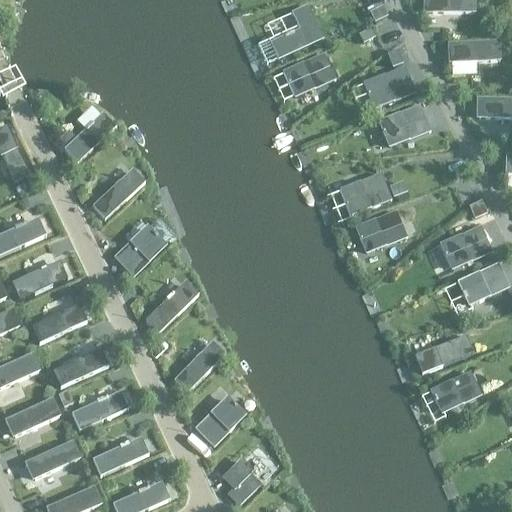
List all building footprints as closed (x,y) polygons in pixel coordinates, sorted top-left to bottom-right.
[(228,0),(233,15),(247,10),(244,0),(228,0)] [(470,0),(424,0),(424,15),(470,15),(470,0)] [(299,33),(270,47),(277,64),(323,42),(307,8),(291,16),(299,33)] [(374,27),(386,20),(382,11),(369,17),(374,27)] [(332,56),(346,51),(332,15),(319,20),(332,56)] [(363,46),(374,39),(370,32),(358,38),(363,46)] [(499,44),(448,47),(449,66),(501,64),(499,44)] [(400,52),(388,57),(393,70),(405,66),(400,52)] [(323,57),(282,76),(294,102),(335,83),(323,57)] [(363,87),(373,113),(415,97),(405,70),(363,87)] [(343,87),(329,92),(341,132),(356,127),(343,87)] [(466,118),(476,113),(468,97),(458,101),(466,118)] [(511,103),(478,103),(477,121),(511,121),(511,103)] [(308,104),(295,110),(314,149),(326,143),(308,104)] [(420,108),(377,125),(388,152),(430,135),(420,108)] [(41,117),(28,121),(32,134),(45,130),(41,117)] [(64,154),(77,168),(114,133),(101,119),(64,154)] [(0,156),(14,186),(30,178),(8,132),(0,136),(0,156)] [(65,151),(75,142),(68,134),(58,144),(65,151)] [(349,150),(337,157),(352,185),(364,178),(349,150)] [(92,210),(105,223),(143,188),(130,174),(92,210)] [(381,176),(338,193),(349,221),(392,203),(381,176)] [(403,185),(389,190),(393,200),(407,195),(403,185)] [(486,218),(481,206),(468,211),(474,224),(486,218)] [(396,214),(354,232),(365,258),(407,241),(396,214)] [(0,240),(0,259),(43,240),(36,225),(26,229),(24,226),(14,231),(15,234),(0,240)] [(147,229),(113,261),(133,281),(167,250),(147,229)] [(490,254),(479,229),(438,248),(449,272),(490,254)] [(61,264),(12,284),(19,302),(68,282),(61,264)] [(507,291),(496,268),(457,286),(462,297),(459,298),(462,304),(465,302),(468,310),(507,291)] [(429,276),(443,309),(457,303),(443,270),(429,276)] [(145,324),(159,338),(196,301),(182,288),(145,324)] [(40,309),(45,320),(78,306),(73,294),(40,309)] [(82,311),(34,332),(41,347),(89,326),(82,311)] [(10,314),(0,318),(0,336),(17,330),(10,314)] [(489,318),(475,323),(487,358),(502,353),(489,318)] [(150,331),(145,337),(153,345),(158,340),(150,331)] [(441,369),(473,356),(466,339),(414,360),(421,379),(442,370),(441,369)] [(172,383),(185,397),(223,361),(209,347),(172,383)] [(103,355),(56,376),(63,392),(110,370),(103,355)] [(0,392),(38,375),(31,359),(0,373),(0,392)] [(470,374),(429,394),(441,418),(481,398),(470,374)] [(493,385),(480,391),(495,423),(508,417),(493,385)] [(72,407),(67,395),(58,399),(63,411),(72,407)] [(72,419),(79,434),(125,414),(118,398),(107,403),(106,400),(95,405),(97,408),(72,419)] [(231,408),(225,402),(195,432),(213,451),(243,421),(234,413),(236,411),(232,407),(231,408)] [(58,419),(51,404),(9,423),(16,439),(58,419)] [(245,439),(246,454),(268,452),(266,437),(245,439)] [(93,464),(100,480),(146,460),(139,444),(128,449),(127,445),(116,450),(118,453),(93,464)] [(70,448),(29,467),(35,480),(77,461),(70,448)] [(251,474),(239,462),(219,482),(231,493),(225,499),(236,510),(270,478),(259,466),(251,474)] [(511,463),(502,468),(511,486),(511,463)] [(488,511),(478,486),(466,491),(474,511),(488,511)] [(113,510),(114,511),(150,511),(166,505),(159,489),(149,494),(148,491),(137,495),(138,499),(113,510)] [(91,511),(100,508),(93,492),(51,511),(91,511)]
